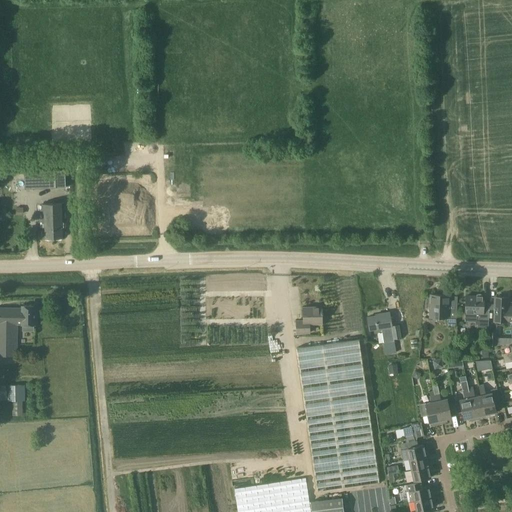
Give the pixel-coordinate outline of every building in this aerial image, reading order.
[(91,174),(108,173),(107,157),(91,158),(91,174)] [(56,188),(66,187),(65,170),(55,171),(24,172),(25,189),(56,188)] [(42,204),(43,238),(65,237),(63,203),(42,204)] [(466,295),(465,321),(475,321),(488,321),(489,310),(495,310),(495,304),(489,304),(489,303),(483,303),(484,296),(483,296),(483,295),(482,295),(481,294),(480,294),(478,294),(477,294),(476,295),(466,295)] [(456,325),(456,309),(448,309),(449,295),(430,295),(430,316),(448,317),(448,324),(456,325)] [(506,320),(511,320),(511,309),(507,309),(507,297),(495,297),(495,304),(495,310),(494,321),(506,321),(506,320)] [(0,355),(17,356),(17,325),(34,325),(34,305),(22,305),(22,308),(0,307),(0,355)] [(310,333),(309,323),(322,323),(322,307),(303,307),(303,321),(296,321),(297,333),(310,333)] [(401,337),(399,325),(392,326),(389,312),(379,314),(380,315),(367,317),(370,330),(382,328),(386,354),(396,352),(394,339),(401,337)] [(488,332),(488,344),(496,345),(497,332),(488,332)] [(359,339),(296,348),(317,491),(379,483),(359,339)] [(504,358),(511,356),(511,345),(511,346),(511,352),(503,354),(504,358)] [(388,365),(390,375),(398,374),(396,364),(388,365)] [(471,420),(474,419),(468,388),(466,379),(460,380),(464,399),(460,400),(464,419),(470,417),(471,420)] [(432,385),(434,392),(441,422),(445,421),(444,419),(451,417),(447,398),(441,400),(437,383),(432,385)] [(13,401),(13,416),(22,416),(22,401),(22,385),(9,385),(9,401),(13,401)] [(481,395),(485,413),(484,414),(485,414),(486,417),(490,416),(489,413),(496,412),(494,404),(500,402),(497,387),(491,389),(492,393),(486,394),(483,385),(479,386),(481,395)] [(473,387),(468,388),(474,419),(479,418),(478,415),(484,414),(485,413),(481,395),(475,396),(473,387)] [(437,423),(441,422),(434,392),(430,392),(432,402),(425,403),(430,422),(436,421),(437,423)] [(414,425),(421,424),(421,421),(411,424),(413,437),(416,436),(414,425)] [(403,460),(409,459),(429,455),(428,450),(425,450),(423,445),(418,446),(417,440),(401,443),(403,450),(400,450),(403,460)] [(426,455),(409,459),(412,470),(423,467),(432,466),(430,460),(427,461),(426,456),(426,455)] [(433,471),(432,466),(412,470),(414,480),(430,477),(429,471),(433,471)] [(343,511),(342,498),(310,502),(306,478),(235,489),(238,511),(343,511)] [(410,502),(414,501),(434,496),(433,491),(430,492),(428,486),(425,487),(424,481),(406,485),(410,502)] [(434,496),(414,501),(416,511),(412,511),(425,511),(425,509),(433,508),(432,502),(435,501),(434,496)]
